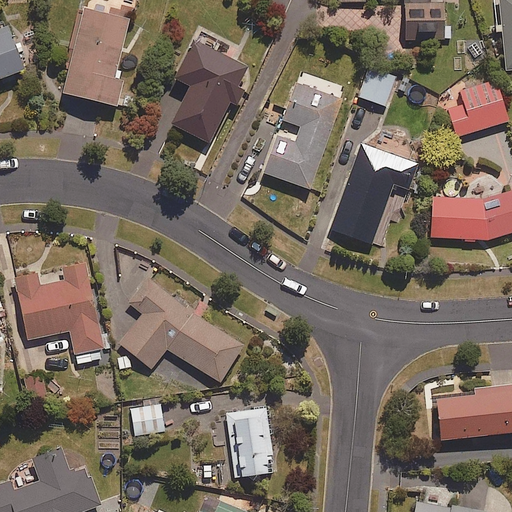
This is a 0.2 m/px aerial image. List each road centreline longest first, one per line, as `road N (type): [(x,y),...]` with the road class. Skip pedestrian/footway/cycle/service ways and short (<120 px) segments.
road 1 (residential): [(0,181),(81,181),(141,197),(281,283),(361,317)]
road 2 (residential): [(345,511),(361,317)]
road 3 (residential): [(361,317),(511,317)]
